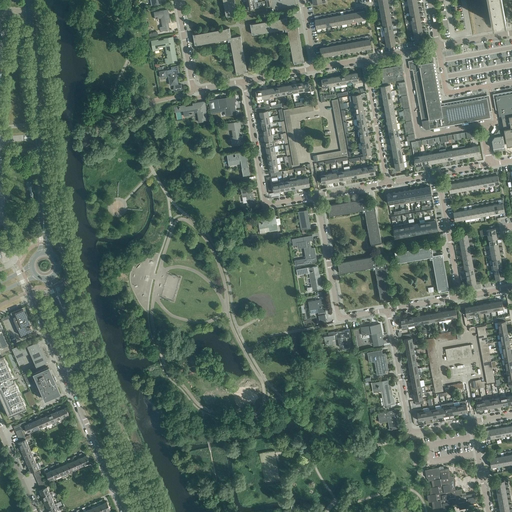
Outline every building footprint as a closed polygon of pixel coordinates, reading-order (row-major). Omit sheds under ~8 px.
[(235,15),(232,0),(223,0),(224,3),(225,3),(226,6),(225,6),(226,10),(225,10),(226,10),(227,12),(226,12),(227,15),(226,15),(227,17),(236,15),(235,15)] [(487,0),(492,23),(506,20),(502,0),(487,0)] [(255,2),(247,4),(247,7),(245,7),(245,10),(259,7),(258,2),(255,2)] [(379,6),(380,11),(389,10),(389,9),(389,6),(392,6),(392,3),(388,4),(389,5),(379,6)] [(409,6),(410,11),(419,10),(419,9),(418,6),(422,5),(421,3),(418,4),(418,5),(409,6)] [(380,11),(381,16),(390,15),(390,14),(390,11),(393,10),(393,8),(389,9),(389,10),(380,11)] [(410,11),(410,16),(420,15),(419,13),(419,11),(422,10),(422,8),(419,9),(419,10),(410,11)] [(168,12),(169,12),(168,9),(160,10),(160,11),(154,12),(155,19),(161,18),(163,26),(160,27),(161,31),(172,29),(169,29),(168,22),(170,22),(169,14),(168,14),(167,12),(168,12)] [(381,16),(382,21),(391,20),(391,19),(391,16),(394,15),(394,13),(390,14),(390,15),(381,16)] [(410,16),(411,21),(421,19),(420,18),(420,16),(423,15),(423,13),(419,13),(420,15),(410,16)] [(290,37),(289,37),(290,37),(291,39),(290,40),(291,43),(290,44),(292,44),(292,46),(291,46),(292,50),(291,50),(293,50),(293,53),(292,53),(293,57),(292,57),(294,57),(294,59),(294,62),(294,64),(303,62),(297,29),(299,29),(298,25),(288,27),(287,17),(283,18),(283,19),(251,25),(250,25),(252,34),(256,33),(258,32),(259,34),(259,33),(261,32),(265,31),(265,33),(266,32),(265,32),(269,31),(269,30),(272,30),(272,31),(272,30),(276,30),(276,29),(278,29),(279,30),(279,29),(283,29),(282,28),(285,27),(285,31),(289,30),(290,33),(289,33),(290,37)] [(382,21),(383,26),(392,25),(392,23),(391,21),(395,20),(394,18),(391,19),(391,20),(382,21)] [(411,21),(412,26),(421,24),(421,23),(421,21),(424,20),(424,18),(420,18),(421,19),(411,21)] [(383,26),(384,31),(393,30),(393,28),(392,26),(396,25),(395,23),(392,23),(392,25),(383,26)] [(412,26),(413,31),(422,29),(422,28),(422,26),(425,25),(425,23),(421,23),(421,24),(412,26)] [(246,72),(240,39),(241,39),(241,35),(231,37),(229,28),(226,28),(226,30),(194,36),(193,36),(195,45),(196,44),(199,44),(199,43),(201,42),(202,44),(202,43),(205,42),(208,41),(208,43),(208,42),(212,41),(214,40),(215,42),(215,41),(219,40),(219,39),(221,39),(221,40),(222,40),(221,39),(225,39),(225,38),(228,38),(228,41),(232,41),(232,43),(232,47),(231,47),(232,48),(233,47),(234,50),(233,50),(234,54),(233,54),(234,54),(235,56),(234,56),(235,60),(234,60),(234,61),(235,60),(236,63),(235,63),(236,67),(235,67),(237,67),(237,70),(236,70),(237,72),(237,74),(246,72)] [(384,31),(385,36),(394,35),(394,33),(393,31),(397,30),(396,28),(393,28),(393,30),(384,31)] [(413,31),(414,36),(423,34),(423,33),(423,31),(426,30),(426,28),(422,28),(422,29),(413,31)] [(385,36),(386,41),(395,39),(395,38),(394,36),(398,35),(397,33),(394,33),(394,35),(385,36)] [(423,34),(414,36),(415,41),(424,39),(423,36),(427,35),(426,33),(423,33),(423,34)] [(172,37),(173,37),(164,38),(164,40),(158,41),(158,40),(151,41),(153,51),(159,50),(159,47),(165,46),(168,58),(165,58),(166,63),(177,61),(175,47),(174,47),(172,37)] [(395,39),(386,41),(387,46),(396,44),(395,41),(398,40),(398,38),(395,38),(395,39)] [(411,69),(410,69),(410,70),(413,69),(422,120),(423,127),(426,129),(430,128),(473,121),(472,117),(490,114),(489,111),(487,98),(440,106),(431,59),(420,61),(417,62),(410,63),(411,69)] [(169,77),(170,85),(174,84),(174,88),(175,88),(182,87),(181,84),(178,85),(177,76),(176,74),(179,73),(178,65),(171,67),(172,69),(159,71),(160,77),(167,76),(166,76),(169,75),(170,77),(169,77)] [(402,65),(394,66),(397,80),(404,79),(403,71),(403,70),(402,65)] [(394,66),(387,67),(390,81),(397,80),(394,66)] [(383,82),(388,81),(390,81),(387,67),(380,68),(381,74),(383,83),(383,82)] [(357,73),(351,74),(353,82),(353,85),(356,85),(355,82),(358,81),(359,82),(362,82),(361,77),(359,77),(358,77),(357,73)] [(309,81),(303,82),(305,91),(310,90),(311,91),(314,90),(313,85),(310,86),(309,81)] [(381,86),(382,92),(391,91),(390,84),(389,85),(384,85),(381,86)] [(382,92),(383,99),(392,97),(391,91),(382,92)] [(511,93),(496,97),(499,116),(501,115),(501,117),(511,114),(511,93)] [(225,107),(226,116),(231,115),(232,115),(236,114),(234,102),(236,101),(235,95),(228,97),(229,100),(222,102),(221,98),(209,100),(210,110),(225,107)] [(383,99),(384,105),(393,104),(392,97),(383,99)] [(184,116),(191,115),(191,114),(193,114),(192,112),(197,111),(199,122),(208,120),(205,101),(204,101),(205,102),(196,104),(196,105),(193,106),(193,102),(192,102),(193,106),(186,107),(185,105),(180,106),(180,107),(179,107),(180,109),(182,109),(182,108),(183,107),(184,116)] [(384,105),(385,112),(394,110),(393,104),(384,105)] [(385,112),(386,118),(396,117),(394,110),(385,112)] [(511,115),(501,117),(506,144),(511,142),(511,115)] [(386,118),(388,125),(397,123),(396,117),(386,118)] [(231,140),(232,146),(244,143),(243,136),(239,136),(238,128),(241,127),(240,121),(227,123),(228,130),(232,129),(234,139),(231,140)] [(388,125),(389,131),(398,129),(397,123),(388,125)] [(389,131),(390,137),(399,136),(398,129),(389,131)] [(505,150),(502,133),(502,131),(499,129),(497,133),(495,133),(494,134),(494,136),(492,140),(494,152),(505,150)] [(390,137),(391,144),(400,142),(399,136),(390,137)] [(391,144),(392,150),(401,149),(400,142),(391,144)] [(478,145),(472,146),(473,156),(480,154),(478,145)] [(472,146),(465,148),(467,157),(473,156),(472,146)] [(465,148),(459,149),(460,158),(467,157),(465,148)] [(392,150),(393,157),(402,155),(401,149),(392,150)] [(459,149),(452,150),(454,159),(460,158),(459,149)] [(452,150),(446,151),(448,160),(454,159),(452,150)] [(229,166),(240,164),(241,163),(242,168),(243,176),(250,175),(245,151),(227,155),(229,166)] [(446,151),(440,152),(441,161),(448,160),(446,151)] [(440,152),(433,153),(435,163),(441,161),(440,152)] [(433,153),(427,155),(428,164),(435,163),(433,153)] [(393,157),(395,163),(404,161),(402,155),(393,157)] [(427,155),(420,156),(422,165),(428,164),(427,155)] [(422,165),(420,156),(414,157),(415,166),(422,165)] [(404,161),(395,163),(396,170),(405,168),(404,161)] [(377,165),(368,167),(370,175),(376,174),(375,174),(378,173),(377,165)] [(240,185),(240,188),(241,192),(241,193),(242,197),(246,196),(247,202),(247,203),(248,210),(256,208),(255,202),(255,201),(254,201),(253,191),(247,192),(246,187),(243,187),(242,184),(240,185)] [(371,243),(371,244),(380,243),(380,242),(374,210),(376,210),(375,206),(366,208),(364,198),(360,199),(361,200),(328,206),(329,215),(331,215),(333,214),(336,213),(336,215),(336,214),(340,213),(340,212),(342,212),(342,214),(343,213),(346,212),(346,211),(349,211),(349,212),(349,211),(353,211),(353,210),(355,210),(356,211),(356,210),(360,210),(360,209),(362,208),(363,212),(366,211),(367,214),(366,214),(367,218),(366,218),(367,218),(368,220),(367,221),(368,224),(367,224),(367,225),(369,225),(369,227),(368,227),(369,231),(368,231),(370,231),(370,234),(370,238),(369,238),(371,238),(371,240),(371,243)] [(298,211),(301,229),(311,228),(311,227),(308,216),(307,214),(308,214),(307,210),(308,210),(298,211)] [(258,218),(260,228),(261,233),(270,231),(278,230),(275,215),(272,216),(272,218),(267,219),(267,217),(258,218)] [(312,235),(303,237),(292,239),(293,239),(293,241),(292,241),(293,246),(294,246),(294,245),(298,245),(298,248),(300,247),(300,248),(304,247),(306,258),(294,260),(295,265),(311,262),(311,261),(317,260),(315,247),(311,248),(310,240),(313,240),(312,235)] [(429,255),(430,257),(430,259),(434,258),(434,261),(433,261),(434,265),(433,265),(435,265),(435,267),(435,271),(434,271),(435,272),(436,272),(437,274),(436,274),(437,278),(436,278),(437,278),(438,281),(437,281),(438,285),(437,285),(438,285),(439,287),(438,287),(439,290),(439,291),(448,290),(448,289),(442,257),(443,257),(443,253),(442,253),(442,251),(436,253),(436,252),(435,252),(435,251),(434,251),(434,250),(433,250),(432,250),(431,245),(428,246),(428,247),(396,253),(395,253),(397,262),(398,262),(401,261),(403,260),(403,262),(404,262),(404,261),(407,260),(407,259),(410,259),(410,260),(414,259),(414,258),(416,258),(417,259),(417,258),(420,258),(420,257),(423,257),(423,258),(423,257),(427,256),(429,255)] [(366,268),(366,267),(370,267),(370,266),(372,266),(373,269),(377,269),(377,271),(376,271),(377,275),(376,275),(378,275),(378,278),(378,282),(377,282),(379,282),(379,284),(379,288),(378,288),(379,289),(380,288),(381,291),(380,291),(381,295),(380,295),(381,295),(382,297),(381,298),(382,300),(381,300),(382,302),(391,300),(390,300),(384,267),(386,267),(385,263),(376,265),(374,256),(371,256),(371,258),(338,264),(338,263),(338,264),(339,272),(341,272),(344,271),(343,271),(346,270),(346,272),(347,272),(346,271),(350,270),(352,269),(353,271),(353,270),(357,269),(357,268),(359,268),(359,270),(360,270),(360,269),(363,268),(363,267),(366,267),(366,268)] [(296,269),(298,276),(301,275),(301,274),(310,272),(312,287),(308,288),(308,287),(307,287),(308,292),(322,289),(321,281),(320,281),(320,276),(319,276),(317,266),(312,267),(312,266),(296,269)] [(317,308),(319,315),(320,323),(327,322),(325,314),(326,314),(324,298),(308,301),(310,309),(317,308)] [(23,309),(11,314),(4,317),(1,319),(2,321),(11,317),(12,318),(13,317),(21,335),(32,330),(29,323),(23,309)] [(361,327),(362,335),(372,333),(374,346),(384,344),(380,323),(361,327)] [(339,332),(339,331),(328,333),(328,335),(324,336),(325,343),(326,344),(327,344),(327,345),(333,344),(332,340),(338,339),(339,347),(342,346),(343,349),(348,348),(346,337),(351,336),(350,329),(343,330),(343,331),(339,332)] [(37,341),(27,346),(25,343),(12,349),(19,365),(26,362),(23,356),(30,353),(36,366),(46,362),(45,362),(40,349),(40,348),(39,346),(38,346),(37,342),(37,341)] [(382,353),(382,350),(367,352),(369,362),(374,361),(376,374),(385,373),(385,370),(388,370),(385,353),(382,353)] [(3,357),(0,358),(0,397),(8,416),(26,408),(14,381),(13,382),(11,378),(12,377),(3,357)] [(32,373),(44,400),(60,393),(48,366),(32,373)] [(23,375),(27,385),(31,383),(27,373),(23,375)] [(372,383),(373,389),(379,388),(379,391),(382,390),(385,405),(394,403),(393,397),(392,397),(391,389),(389,389),(388,387),(389,387),(388,380),(382,382),(382,381),(378,382),(372,383)] [(60,410),(63,417),(69,415),(66,407),(62,409),(60,406),(58,407),(59,410),(60,410)] [(54,412),(58,420),(63,417),(60,410),(59,410),(56,412),(54,408),(52,409),(54,413),(54,412)] [(399,428),(396,410),(379,413),(380,422),(388,420),(389,429),(399,428)] [(48,415),(52,422),(58,420),(54,412),(54,413),(50,414),(49,411),(46,412),(48,415)] [(43,417),(46,425),(52,422),(48,415),(44,417),(43,413),(41,414),(42,418),(43,417)] [(37,420),(40,427),(46,425),(43,417),(42,418),(38,419),(37,416),(35,417),(36,420),(37,420)] [(31,422),(34,430),(40,427),(37,420),(36,420),(33,422),(31,418),(29,419),(30,423),(31,422)] [(24,422),(27,428),(28,433),(29,433),(29,432),(34,430),(31,422),(30,423),(27,424),(25,421),(24,422)] [(503,423),(504,427),(505,426),(506,436),(511,435),(510,426),(509,426),(506,426),(505,423),(503,423)] [(493,425),(494,428),(495,428),(496,437),(501,436),(500,427),(499,427),(496,428),(495,424),(493,425)] [(498,424),(499,427),(500,427),(501,436),(506,436),(505,426),(504,427),(501,427),(500,424),(498,424)] [(488,426),(489,429),(490,429),(491,438),(496,437),(495,428),(494,428),(491,429),(491,425),(488,426)] [(490,429),(489,429),(486,430),(486,426),(483,427),(484,430),(485,430),(486,439),(491,438),(490,429)] [(18,450),(21,449),(21,448),(29,445),(26,439),(25,436),(19,439),(20,442),(18,442),(18,443),(20,447),(17,448),(18,450)] [(21,456),(24,455),(23,454),(31,451),(29,445),(21,448),(21,449),(23,453),(20,454),(21,456)] [(23,462),(26,461),(26,460),(34,457),(31,451),(23,454),(24,455),(25,458),(22,460),(23,462)] [(503,452),(504,456),(505,455),(506,464),(511,464),(510,454),(509,455),(506,455),(505,452),(503,452)] [(79,454),(81,457),(84,465),(90,463),(90,462),(87,455),(86,455),(83,456),(81,453),(79,454)] [(493,454),(494,457),(495,457),(496,466),(501,465),(500,456),(499,456),(496,457),(496,453),(493,454)] [(498,453),(499,456),(500,456),(501,465),(506,464),(505,455),(504,456),(501,456),(501,453),(498,453)] [(495,457),(494,457),(491,458),(491,454),(488,455),(489,458),(490,458),(491,467),(496,466),(495,457)] [(73,456),(75,460),(78,467),(84,465),(81,457),(77,459),(76,455),(73,456)] [(26,468),(29,466),(36,462),(34,457),(26,460),(26,461),(28,464),(25,466),(26,468)] [(68,459),(69,462),(73,470),(78,467),(75,460),(72,461),(70,458),(68,459)] [(62,461),(64,465),(67,472),(73,470),(69,462),(66,464),(64,460),(62,461)] [(29,466),(30,470),(27,471),(28,474),(32,472),(32,471),(41,467),(39,461),(36,462),(29,466)] [(56,464),(58,467),(61,475),(67,472),(64,465),(60,466),(59,463),(56,464)] [(50,466),(52,470),(56,477),(61,475),(58,467),(54,469),(53,465),(50,466)] [(429,481),(431,480),(433,487),(429,487),(431,494),(427,495),(428,502),(432,501),(433,508),(441,507),(442,510),(451,508),(450,505),(459,503),(460,509),(469,507),(469,504),(477,503),(475,493),(467,495),(467,492),(462,493),(461,489),(455,490),(454,486),(452,487),(451,480),(454,480),(453,476),(450,476),(449,468),(440,470),(439,468),(439,467),(425,470),(427,477),(428,478),(429,481)] [(52,470),(49,471),(47,468),(45,469),(47,474),(50,480),(56,477),(52,470)] [(495,482),(496,487),(505,486),(505,485),(504,482),(508,481),(507,479),(504,480),(504,481),(495,482)] [(39,497),(42,496),(50,492),(47,487),(47,486),(47,487),(46,484),(40,487),(41,489),(40,490),(41,494),(38,495),(39,497)] [(496,487),(497,492),(506,491),(506,490),(505,487),(509,486),(508,484),(505,485),(505,486),(496,487)] [(497,492),(498,497),(507,496),(507,495),(506,492),(510,491),(509,489),(506,490),(506,491),(497,492)] [(41,503),(45,502),(45,501),(52,498),(50,492),(42,496),(44,499),(40,501),(41,503)] [(498,497),(499,502),(508,501),(508,500),(507,497),(511,496),(510,494),(507,495),(507,496),(498,497)] [(44,509),(47,507),(55,504),(52,498),(45,501),(45,502),(46,505),(43,507),(44,509)] [(101,504),(105,511),(110,509),(107,501),(107,502),(103,503),(102,499),(99,500),(101,504)] [(499,502),(500,507),(509,505),(508,504),(508,502),(511,501),(511,499),(508,500),(508,501),(499,502)] [(95,506),(97,511),(103,511),(105,511),(101,504),(98,506),(96,502),(94,503),(95,507),(95,506)]
